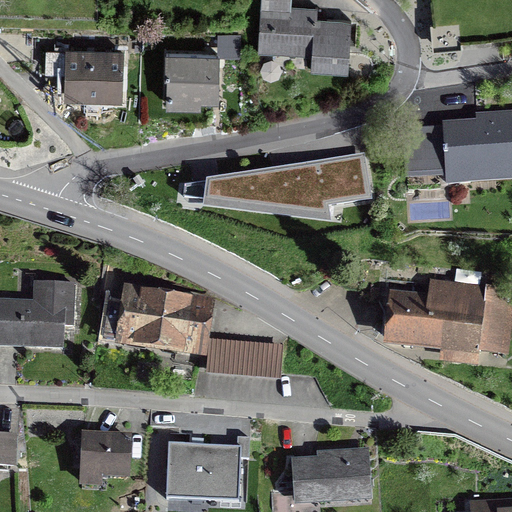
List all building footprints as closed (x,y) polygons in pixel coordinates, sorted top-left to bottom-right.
[(348,71),(351,19),(317,17),(318,6),(291,5),(291,0),(260,0),(258,52),(311,55),(310,69),(348,71)] [(64,71),(64,97),(67,97),(67,101),(90,101),(90,98),(122,99),(123,51),(129,51),(129,36),(113,36),(113,47),(99,47),(99,35),(80,34),(79,46),(65,46),(65,49),(46,48),(45,71),(64,71)] [(201,107),(201,101),(219,101),(220,68),(224,68),(224,57),(241,57),(242,34),(218,34),(217,53),(165,52),(165,76),(167,76),(166,107),(168,107),(168,115),(188,115),(188,107),(201,107)] [(446,177),(447,186),(511,181),(511,111),(475,114),(475,120),(449,121),(442,122),(443,126),(401,128),(404,180),(446,177)] [(312,162),(206,180),(206,182),(184,186),(183,197),(204,199),(203,208),(332,224),(329,208),(373,200),(365,153),(312,162)] [(430,280),(428,295),(390,291),(384,346),(440,352),(439,362),(478,367),(480,353),(508,356),(511,321),(511,289),(480,286),(482,272),(456,270),(454,283),(430,280)] [(34,300),(0,299),(0,349),(63,350),(64,330),(74,330),(74,281),(34,281),(34,300)] [(214,297),(123,287),(121,305),(107,304),(103,340),(116,341),(115,347),(207,358),(210,338),(214,297)] [(284,347),(210,338),(207,358),(206,375),(280,384),(284,347)] [(132,434),(81,432),(79,486),(103,487),(103,478),(130,479),(132,434)] [(0,467),(17,468),(18,435),(0,434),(0,467)] [(193,445),(168,445),(168,501),(248,502),(249,438),(238,438),(237,446),(204,445),(204,440),(193,440),(193,445)] [(369,449),(316,452),(317,457),(291,459),(294,506),(372,502),(369,449)] [(511,511),(511,499),(471,502),(471,511),(511,511)] [(114,511),(127,511),(129,508),(125,504),(120,503),(115,506),(114,511)]
